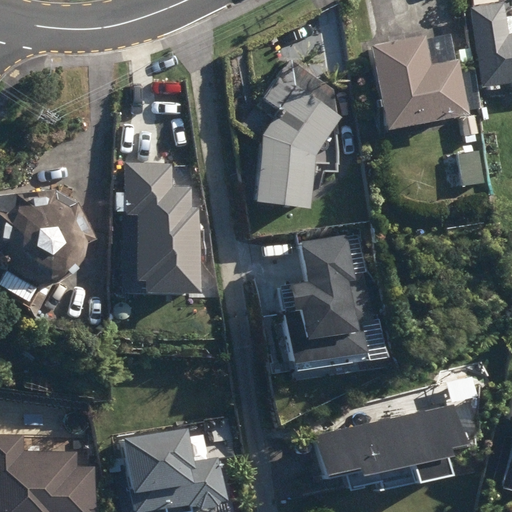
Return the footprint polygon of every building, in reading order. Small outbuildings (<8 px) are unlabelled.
[(498,1),(462,6),(474,85),(507,81),(509,96),(511,95),(511,13),(500,15),(498,1)] [(415,33),(362,43),(376,127),(457,112),(448,58),(441,59),(420,62),(415,33)] [(284,58),(237,124),(252,135),(244,201),(298,207),(305,153),(335,116),(330,113),(328,89),(284,58)] [(476,109),(478,119),(484,118),(482,108),(476,109)] [(458,121),(460,136),(474,133),(472,119),(458,121)] [(451,152),(457,186),(479,182),(474,149),(451,152)] [(73,203),(50,190),(10,194),(0,202),(0,295),(17,306),(18,304),(29,285),(55,284),(63,275),(70,269),(73,266),(79,243),(88,239),(73,203)] [(511,387),(509,387),(509,389),(504,403),(500,418),(502,419),(511,421),(511,422),(506,440),(508,441),(494,487),(499,488),(511,491),(511,387)] [(447,404),(307,436),(318,482),(340,477),(341,476),(344,489),(372,482),(374,491),(441,476),(436,458),(440,457),(439,450),(457,445),(447,404)] [(157,511),(157,508),(176,506),(176,507),(183,506),(183,507),(187,510),(206,507),(210,502),(216,501),(209,458),(183,462),(178,427),(112,437),(116,466),(110,467),(116,511),(157,511)] [(93,511),(94,489),(87,488),(87,466),(71,466),(71,453),(17,451),(17,437),(0,435),(0,511),(93,511)]
